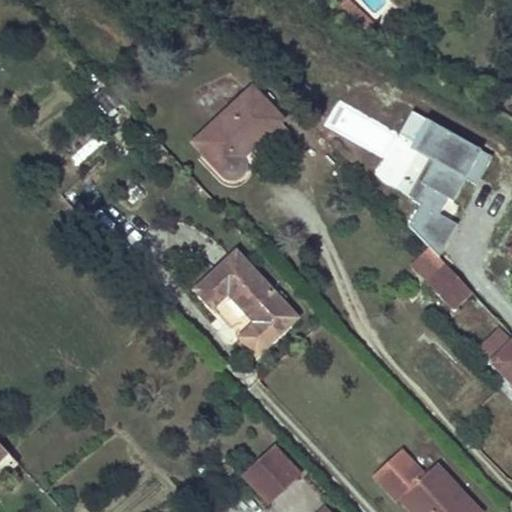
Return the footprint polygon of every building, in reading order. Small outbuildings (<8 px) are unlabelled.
[(346,0),(340,0),(337,3),(357,28),(365,22),(346,0)] [(217,94),(247,126),(265,108),(235,77),(217,94)] [(247,126),(217,94),(179,130),(215,168),(220,168),(223,167),(226,165),(228,163),(229,161),(230,158),(230,153),(221,143),(234,132),(237,135),(247,126)] [(492,159),(413,115),(400,137),(413,144),(410,149),(432,161),(420,182),(425,185),(416,203),(420,205),(409,226),(438,254),(456,222),(438,213),(447,197),(454,201),(466,180),(477,186),(492,159)] [(472,293),(431,249),(415,264),(429,279),(425,283),(452,312),(472,293)] [(235,253),(194,291),(256,357),(296,319),(235,253)] [(511,343),(511,335),(501,324),(477,348),(491,365),(511,343)] [(511,343),(491,365),(511,385),(511,343)] [(0,479),(16,463),(0,446),(0,479)] [(274,449),(244,477),(268,503),(298,474),(274,449)] [(412,511),(478,511),(434,466),(422,478),(398,452),(372,477),(397,503),(400,500),(412,511)]
